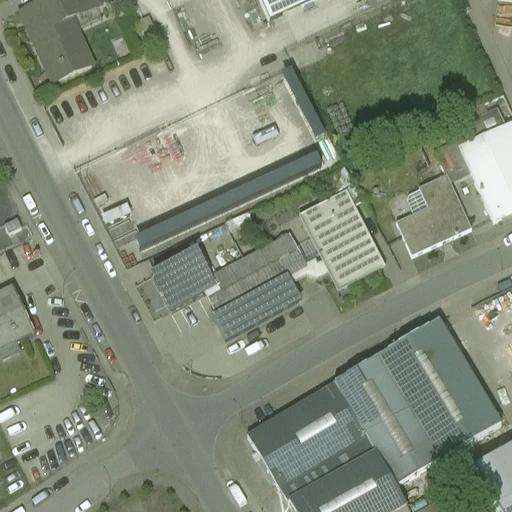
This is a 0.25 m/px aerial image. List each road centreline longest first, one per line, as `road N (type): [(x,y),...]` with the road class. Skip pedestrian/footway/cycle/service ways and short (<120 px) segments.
road 1 (unclassified): [(176,434),(0,88)]
road 2 (unclassified): [(511,254),(338,339),(176,434)]
road 3 (unclassified): [(50,511),(176,434)]
